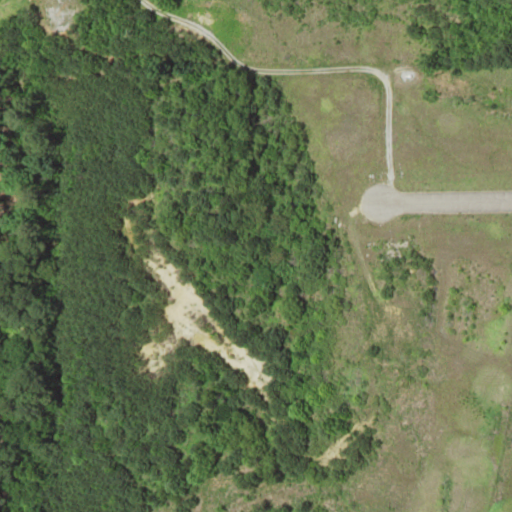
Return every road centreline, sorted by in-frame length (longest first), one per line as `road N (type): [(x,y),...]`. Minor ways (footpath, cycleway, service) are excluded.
road 1 (residential): [(68,0),(85,74),(136,192),(164,511)]
road 2 (track): [(377,204),(383,95),(374,73),(242,69),(196,30),(136,0)]
